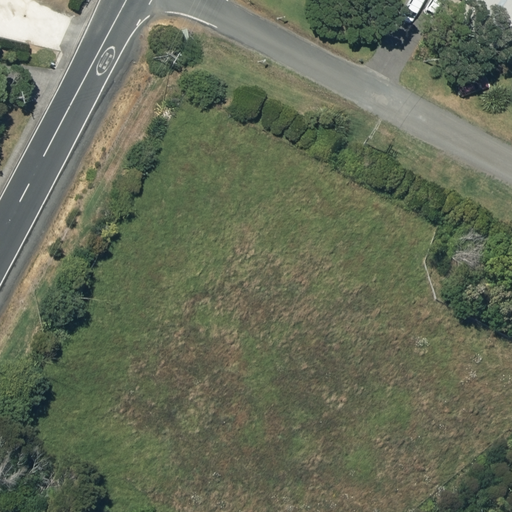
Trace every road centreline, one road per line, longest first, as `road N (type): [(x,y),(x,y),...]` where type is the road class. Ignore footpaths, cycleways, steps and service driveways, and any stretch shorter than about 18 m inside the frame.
road 1 (residential): [(511,166),(200,0)]
road 2 (tertiary): [(126,0),(0,237)]
